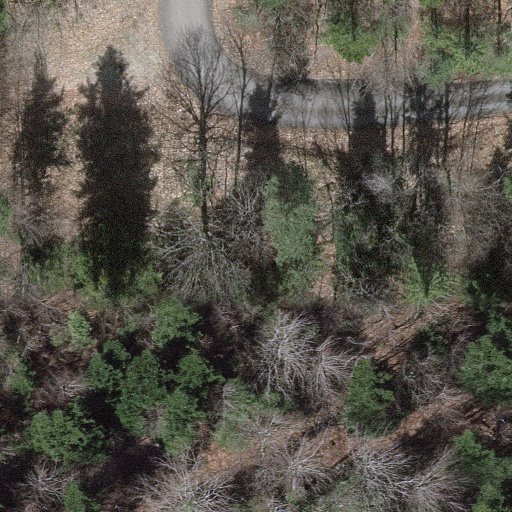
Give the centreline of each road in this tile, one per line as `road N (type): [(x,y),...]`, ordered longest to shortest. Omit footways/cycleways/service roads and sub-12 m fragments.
road 1 (track): [(0,496),(340,458),(511,424)]
road 2 (unclassified): [(511,92),(300,99),(250,93),(197,61),(184,0)]
road 3 (track): [(0,76),(197,61)]
